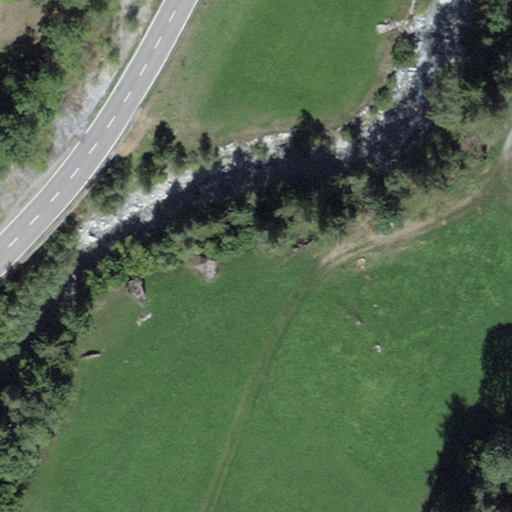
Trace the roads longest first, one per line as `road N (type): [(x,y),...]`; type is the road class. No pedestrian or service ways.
road 1 (tertiary): [(180,0),(103,121),(0,245)]
road 2 (track): [(338,251),(457,199),(511,151)]
